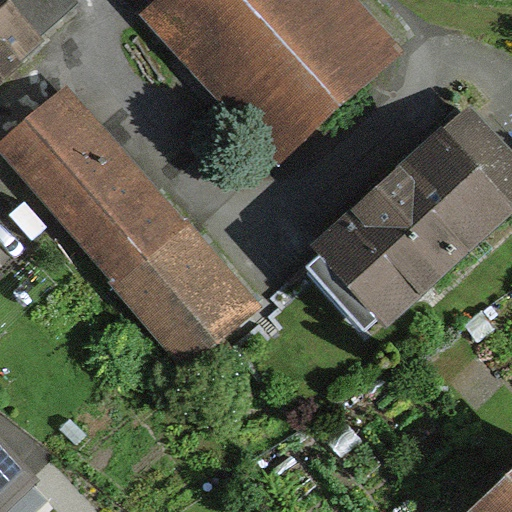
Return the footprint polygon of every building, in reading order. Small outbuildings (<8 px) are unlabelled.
[(0,0),(0,84),(51,42),(45,34),(75,9),(67,0),(0,0)] [(408,55),(356,0),(153,0),(158,5),(149,14),(288,165),(408,55)] [(193,364),(261,304),(73,92),(5,152),(193,364)] [(390,324),(511,208),(511,147),(478,112),(325,256),(390,324)] [(0,511),(21,511),(39,496),(0,454),(0,511)] [(511,511),(511,483),(480,511),(511,511)]
